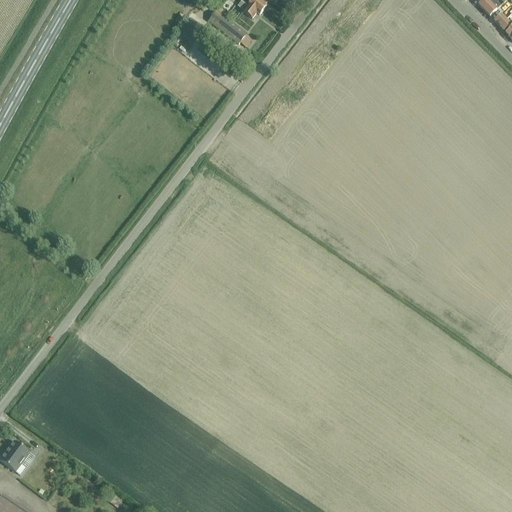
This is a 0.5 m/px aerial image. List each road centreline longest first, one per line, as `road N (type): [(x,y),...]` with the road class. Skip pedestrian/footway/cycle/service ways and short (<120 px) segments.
road 1 (residential): [(0,407),(314,0)]
road 2 (primary): [(0,130),(70,0)]
